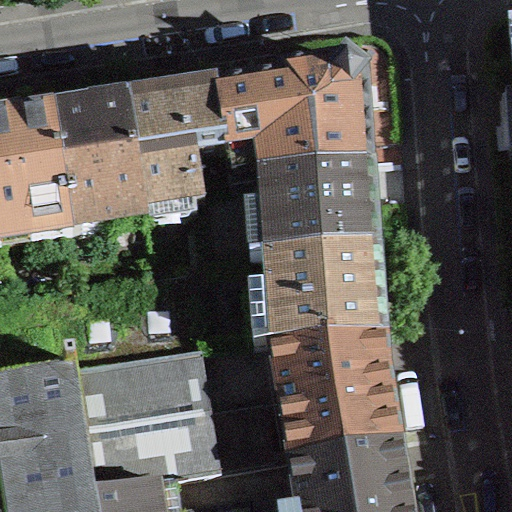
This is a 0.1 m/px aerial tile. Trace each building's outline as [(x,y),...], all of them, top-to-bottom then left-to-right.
[(280,74),(281,83),(217,93),(227,155),(259,150),(261,175),(371,167),(365,79),(346,64),(280,74)] [(227,155),(217,93),(128,107),(145,213),(145,216),(204,206),(197,159),(227,155)] [(93,111),(93,112),(54,119),(73,238),(115,231),(113,218),(145,213),(128,107),(125,107),(125,106),(93,111)] [(73,238),(54,119),(0,127),(0,236),(28,232),(30,244),(73,238)] [(267,260),(377,252),(371,167),(261,175),(267,260)] [(267,260),(273,346),(384,337),(377,252),(267,260)] [(212,305),(207,269),(198,271),(186,273),(186,277),(187,280),(191,308),(193,308),(212,305)] [(95,511),(93,497),(74,377),(199,357),(191,308),(187,280),(156,285),(82,296),(8,308),(0,309),(0,470),(6,511),(95,511)] [(386,371),(384,337),(273,346),(270,346),(270,349),(275,376),(274,376),(289,465),(399,446),(391,400),(386,371)] [(93,497),(173,484),(221,476),(211,415),(202,359),(201,357),(199,357),(74,377),(93,497)] [(297,511),(409,511),(399,446),(289,465),(297,511)] [(218,511),(177,511),(173,484),(93,497),(95,511),(262,511),(262,505),(218,511)]
